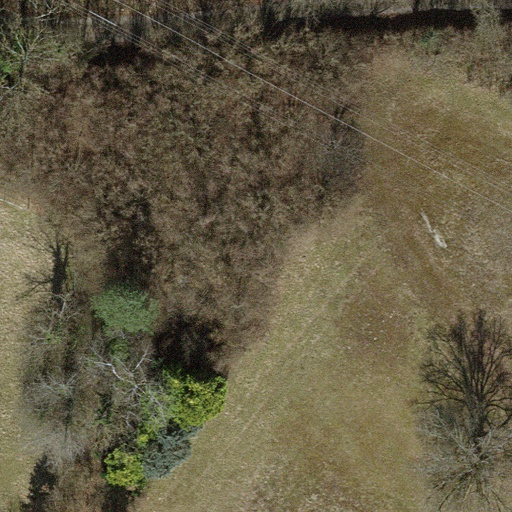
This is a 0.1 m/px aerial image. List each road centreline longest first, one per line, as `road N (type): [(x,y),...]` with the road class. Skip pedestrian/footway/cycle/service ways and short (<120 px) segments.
road 1 (track): [(93,0),(511,7)]
road 2 (track): [(331,5),(371,178),(511,365)]
